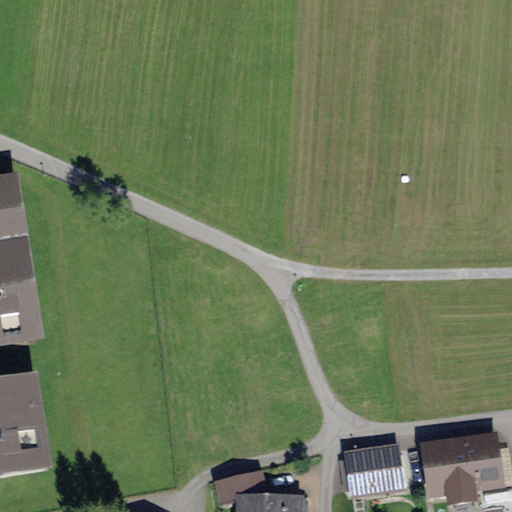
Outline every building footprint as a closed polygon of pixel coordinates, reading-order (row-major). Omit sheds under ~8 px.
[(1,189),(0,188),(0,340),(23,337),(20,316),(27,315),(11,209),(4,210),(1,189)] [(40,455),(30,388),(0,392),(0,468),(20,465),(19,458),(40,455)] [(422,455),(429,501),(498,491),(492,445),(422,455)] [(345,462),(354,509),(403,500),(394,453),(345,462)] [(255,479),(224,488),(229,507),(260,498),(255,479)]
